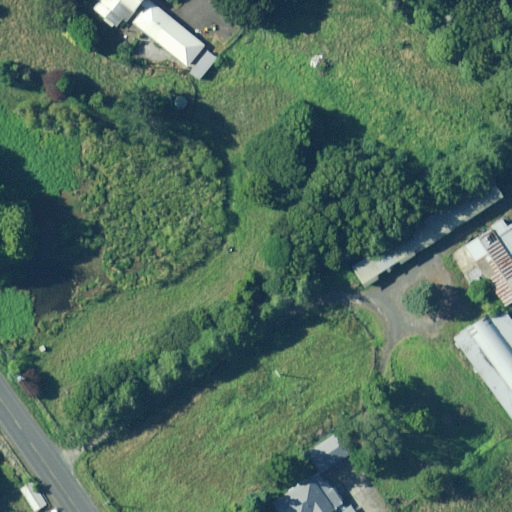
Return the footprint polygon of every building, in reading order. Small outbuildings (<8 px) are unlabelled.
[(99,0),(100,0),(94,8),(118,27),(124,19),(128,23),(143,4),(146,7),(133,22),(189,67),(207,44),(150,0),(99,0)] [(219,59),(208,50),(191,72),(201,80),(219,59)] [(474,282),(494,310),(503,303),(505,307),(507,309),(511,304),(511,224),(510,225),(504,218),(452,256),(472,284),(474,282)] [(511,316),(507,309),(505,307),(503,303),(494,310),(492,311),(455,338),(511,417),(511,316)] [(348,426),(309,451),(322,471),(324,474),(362,449),(348,426)] [(322,471),(273,503),(279,511),(358,511),(353,503),(346,507),(344,505),(324,474),(322,471)]
